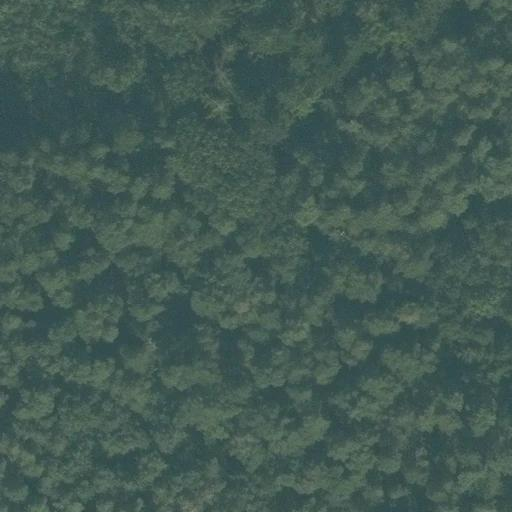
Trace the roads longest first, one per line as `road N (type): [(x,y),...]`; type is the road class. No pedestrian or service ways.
road 1 (track): [(457,511),(488,482),(511,417),(497,378),(435,330),(387,259),(366,257),(327,274),(149,0)]
road 2 (track): [(0,328),(228,120)]
